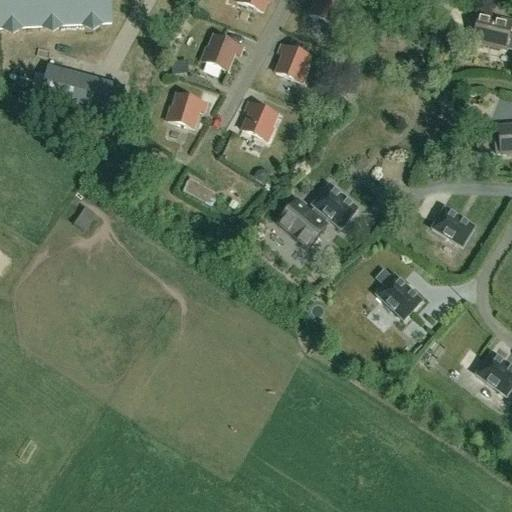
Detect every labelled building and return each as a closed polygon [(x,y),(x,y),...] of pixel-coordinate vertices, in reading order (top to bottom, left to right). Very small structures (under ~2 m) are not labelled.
[(111,25),(109,0),(0,0),(0,30),(3,30),(12,35),(20,29),(43,28),(52,33),(60,27),(83,26),(92,31),(100,25),(111,25)] [(237,0),(236,4),(262,14),(268,0),(237,0)] [(335,27),(340,14),(338,14),(344,1),(341,0),(315,0),(309,17),(335,27)] [(505,51),(511,25),(480,18),(474,44),(505,51)] [(450,37),(437,34),(433,49),(445,52),(450,37)] [(240,57),(243,50),(213,38),(208,51),(207,50),(202,63),(227,74),(235,56),(240,57)] [(302,85),(307,72),(305,72),(310,59),(281,47),(278,55),(283,57),(276,75),(302,85)] [(174,63),(175,73),(187,72),(186,62),(174,63)] [(125,89),(47,68),(41,92),(39,100),(67,107),(116,121),(125,89)] [(352,88),(345,83),(338,96),(344,100),(352,88)] [(204,114),(207,106),(177,97),(172,111),(171,110),(167,123),(194,131),(199,113),(204,114)] [(268,144),(273,131),(272,130),(277,117),(248,105),(245,112),(250,114),(242,132),(268,144)] [(502,156),(511,155),(511,128),(499,130),(502,156)] [(264,172),(257,173),(253,179),(263,185),(270,175),(264,172)] [(359,211),(329,186),(312,206),(315,209),(310,215),(297,204),(280,224),(309,249),(326,228),(323,225),(327,220),(342,232),(359,211)] [(462,250),(474,230),(453,217),(444,211),(432,231),(440,237),(462,250)] [(376,298),(403,323),(422,304),(394,278),(376,298)] [(511,390),(511,370),(491,355),(476,377),(506,399),(511,390)]
